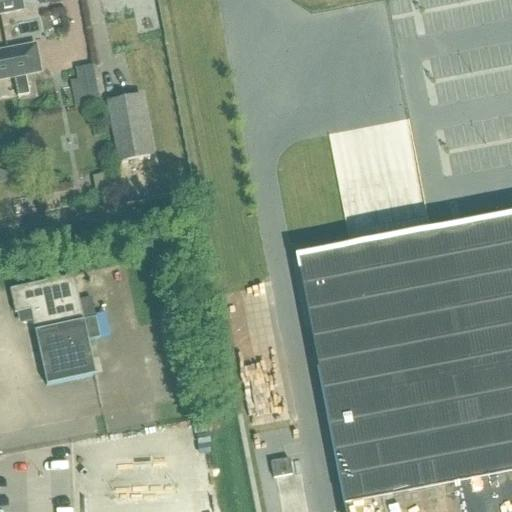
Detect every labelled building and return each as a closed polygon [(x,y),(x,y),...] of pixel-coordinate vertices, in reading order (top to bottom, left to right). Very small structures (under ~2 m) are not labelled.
[(0,0),(0,15),(20,12),(18,0),(0,0)] [(8,55),(12,79),(38,74),(34,50),(8,55)] [(0,81),(12,79),(8,55),(0,56),(0,81)] [(80,80),(72,82),(77,110),(102,105),(95,66),(78,69),(80,80)] [(107,105),(113,139),(145,133),(139,99),(107,105)] [(511,511),(511,223),(432,239),(351,254),(301,264),(345,495),(350,494),(353,509),(348,509),(348,511),(349,511),(511,511)] [(8,292),(12,313),(13,316),(15,315),(17,322),(23,326),(31,324),(45,388),(93,378),(86,343),(99,340),(94,319),(81,322),(72,278),(8,292)] [(83,301),(87,319),(96,318),(93,299),(83,301)] [(273,481),(292,477),(289,462),(270,465),(273,481)]
